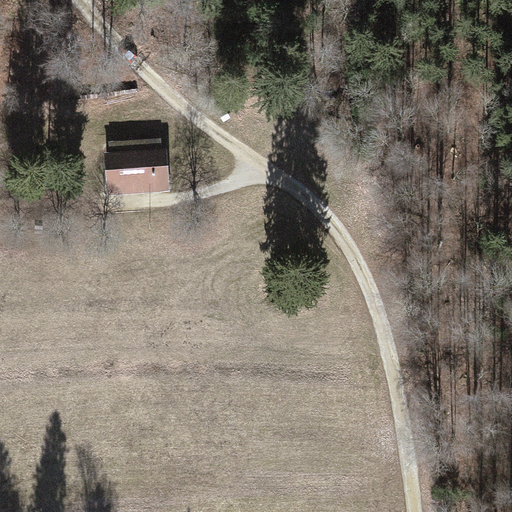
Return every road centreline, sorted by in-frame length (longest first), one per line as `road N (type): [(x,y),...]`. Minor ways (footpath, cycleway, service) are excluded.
road 1 (track): [(410,511),(372,294),(340,231),(154,78),(79,0)]
road 2 (track): [(263,163),(221,188),(110,205)]
